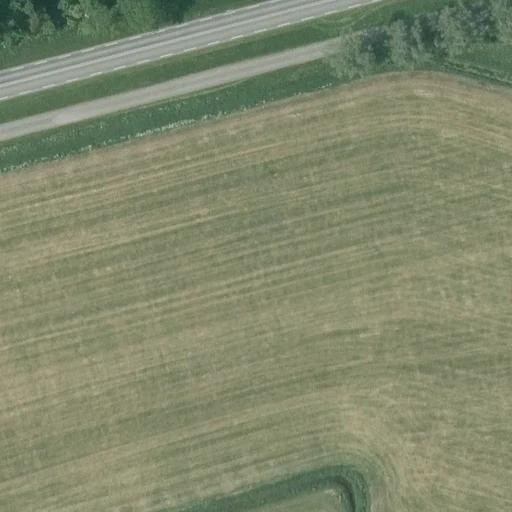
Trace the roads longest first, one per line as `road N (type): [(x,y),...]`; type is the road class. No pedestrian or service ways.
road 1 (unclassified): [(0,133),(511,5)]
road 2 (primary): [(0,86),(331,0)]
